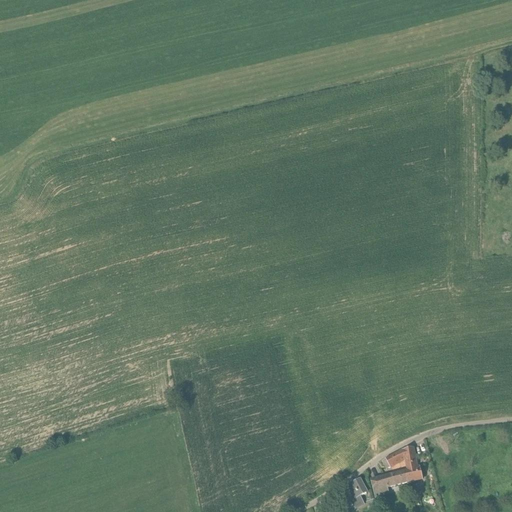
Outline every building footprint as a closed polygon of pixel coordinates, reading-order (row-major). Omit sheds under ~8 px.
[(408,484),(413,482),(422,480),(420,469),(417,469),(416,462),(413,448),(403,451),(406,460),(408,471),(405,472),(408,484)] [(387,470),(406,460),(403,451),(396,454),(383,462),(387,470)] [(388,489),(408,484),(405,472),(385,478),(384,477),(371,481),(376,498),(389,495),(388,489)] [(367,494),(364,489),(360,480),(345,488),(350,497),(340,502),(340,501),(339,502),(344,511),(346,511),(355,508),(356,510),(364,506),(360,497),(367,494)] [(374,500),(366,502),(367,508),(375,506),(374,500)]
